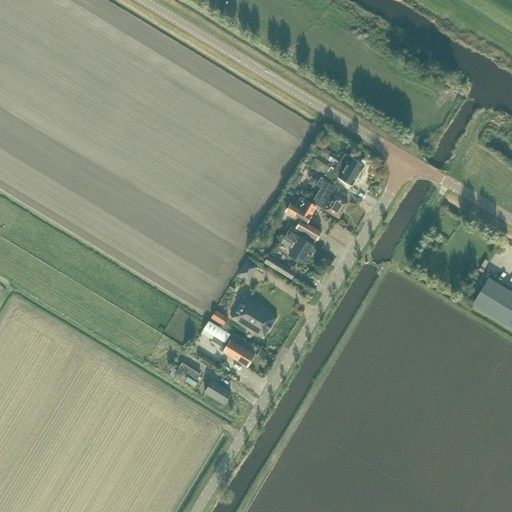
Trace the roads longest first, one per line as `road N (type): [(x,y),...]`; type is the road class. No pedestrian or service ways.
road 1 (unclassified): [(195,511),(408,161)]
road 2 (unclassified): [(408,161),(142,0)]
road 3 (unclassified): [(511,222),(408,161)]
